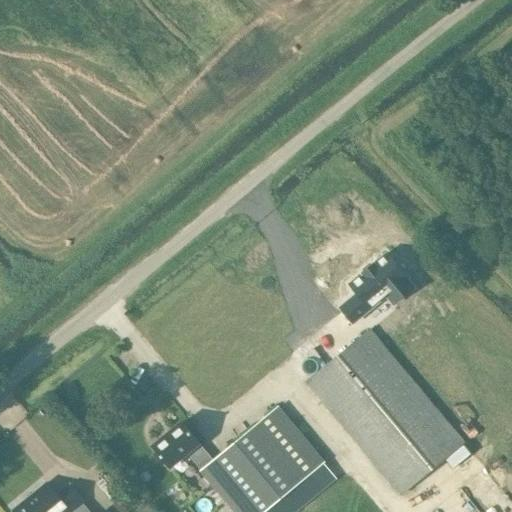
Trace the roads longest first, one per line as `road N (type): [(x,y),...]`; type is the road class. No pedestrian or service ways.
road 1 (unclassified): [(0,385),(476,0)]
road 2 (track): [(0,313),(381,0)]
